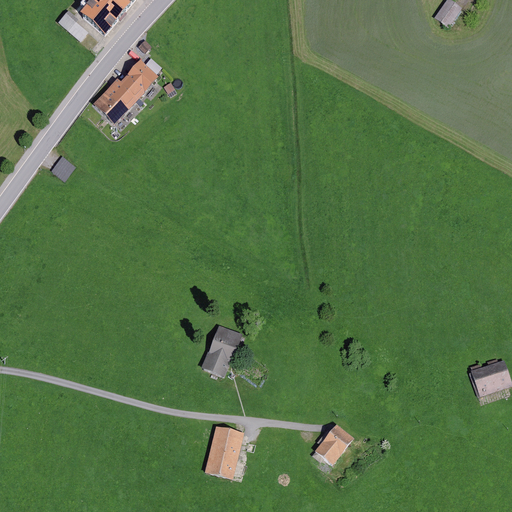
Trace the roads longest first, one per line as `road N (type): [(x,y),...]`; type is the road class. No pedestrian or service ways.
road 1 (track): [(0,370),(166,411),(321,429)]
road 2 (tertiary): [(164,0),(0,209)]
